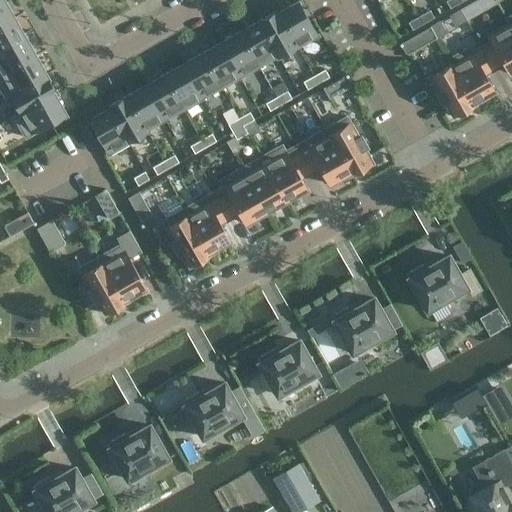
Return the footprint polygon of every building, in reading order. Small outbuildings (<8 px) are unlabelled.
[(0,0),(0,24),(13,17),(3,0),(0,0)] [(446,0),(445,0),(450,8),(461,2),(459,0),(446,0)] [(279,11),(278,9),(277,10),(297,46),(317,35),(298,1),(279,11)] [(461,9),(450,16),(454,23),(465,17),(461,9)] [(297,46),(277,10),(258,20),(278,57),(297,46)] [(430,10),(419,16),(423,23),(434,17),(430,10)] [(408,22),(412,29),(423,23),(419,16),(408,22)] [(0,49),(24,36),(13,17),(0,24),(0,49)] [(482,47),(494,68),(503,63),(509,73),(511,71),(511,29),(505,18),(504,18),(508,24),(488,36),(492,42),(482,47)] [(278,57),(258,20),(239,31),(258,65),(276,55),(277,57),(278,57)] [(401,43),(408,54),(409,53),(436,37),(430,27),(403,42),(401,43)] [(258,65),(239,31),(220,42),(240,76),(258,65)] [(0,49),(0,74),(35,55),(24,36),(0,49)] [(240,76),(220,42),(202,52),(221,86),(240,76)] [(494,68),(482,47),(473,53),(469,46),(448,58),(474,104),(488,96),(487,94),(494,90),(484,74),(494,68)] [(221,86),(202,52),(183,63),(202,97),(221,86)] [(0,74),(0,87),(5,96),(45,73),(35,55),(0,74)] [(454,116),(474,104),(448,58),(447,59),(451,65),(431,76),(439,90),(436,92),(442,104),(446,102),(454,116)] [(202,97),(183,63),(164,74),(183,108),(202,97)] [(329,77),(325,69),(314,75),(318,83),(329,77)] [(13,116),(14,117),(56,93),(45,73),(5,96),(6,97),(10,95),(19,112),(13,116)] [(183,108),(164,74),(145,84),(164,118),(183,108)] [(350,87),(352,86),(345,74),(344,75),(344,76),(323,88),(329,98),(350,86),(350,87)] [(303,81),(307,89),(318,83),(314,75),(303,81)] [(164,118),(145,84),(126,95),(147,131),(148,131),(147,128),(164,118)] [(281,104),(291,98),(287,90),(276,96),(281,104)] [(56,93),(14,117),(25,136),(65,113),(54,95),(57,93),(56,93)] [(147,131),(126,95),(107,106),(128,142),(147,131)] [(270,110),(281,104),(276,96),(265,103),(270,110)] [(128,142),(107,106),(108,108),(89,119),(108,153),(128,142)] [(243,125),(254,119),(250,111),(239,117),(243,125)] [(243,125),(239,117),(228,124),(232,131),(243,125)] [(325,128),(351,174),(372,162),(364,148),(367,146),(361,135),(357,137),(345,117),(325,128)] [(254,119),(243,125),(247,132),(258,126),(254,119)] [(243,125),(232,131),(237,139),(247,133),(247,132),(243,125)] [(295,145),(310,172),(320,167),(329,183),(336,179),(337,182),(351,174),(325,128),(295,145)] [(205,147),(216,140),(212,133),(201,139),(205,147)] [(201,139),(190,145),(194,153),(205,147),(201,139)] [(284,200),(288,198),(290,201),(301,194),(299,192),(306,188),(301,178),(310,172),(295,145),(285,150),(282,144),(260,157),(284,200)] [(168,168),(178,162),(174,154),(163,160),(168,168)] [(284,200),(260,157),(241,167),(267,213),(281,206),(279,203),(284,200)] [(163,160),(152,166),(157,174),(168,168),(163,160)] [(0,181),(1,182),(8,178),(2,167),(0,168),(0,181)] [(253,221),(267,213),(241,167),(220,179),(224,185),(214,191),(230,218),(239,213),(245,223),(252,219),(253,221)] [(138,185),(149,178),(145,171),(133,177),(138,185)] [(107,218),(119,211),(118,210),(117,210),(106,189),(95,195),(107,216),(106,216),(107,218)] [(151,212),(139,191),(128,197),(140,218),(139,219),(140,220),(152,214),(151,212)] [(224,246),(222,243),(229,239),(220,223),(230,218),(214,191),(184,208),(210,254),(224,246)] [(189,266),(210,254),(184,208),(163,220),(175,240),(171,242),(178,253),(181,251),(189,266)] [(33,222),(27,212),(6,224),(6,223),(4,224),(11,236),(12,235),(12,234),(33,222)] [(37,228),(49,249),(48,249),(49,251),(65,242),(64,240),(64,241),(52,219),(37,228)] [(462,242),(452,248),(461,263),(471,258),(462,242)] [(121,243),(100,255),(126,301),(140,294),(138,291),(145,287),(121,243)] [(100,255),(79,267),(91,288),(87,290),(94,301),(97,299),(105,313),(126,301),(100,255)] [(407,274),(409,277),(413,284),(412,285),(411,284),(410,285),(421,304),(422,304),(422,303),(423,302),(427,309),(445,299),(446,302),(468,290),(448,255),(429,266),(427,261),(406,273),(406,274),(407,274)] [(332,316),(334,320),(338,327),(337,327),(336,326),(335,327),(346,347),(347,346),(347,345),(348,345),(352,352),(370,342),(371,345),(393,332),(373,297),(354,308),(352,304),(331,316),(331,317),(332,316)] [(497,307),(479,317),(489,334),(507,324),(497,307)] [(295,384),(296,387),(318,375),(298,340),(279,350),(277,346),(256,358),(257,359),(263,369),(262,370),(262,369),(260,369),(271,389),(273,388),(272,388),(273,387),(277,394),(295,384)] [(364,365),(336,381),(341,389),(369,373),(364,365)] [(501,420),(511,413),(511,390),(506,379),(484,391),(501,420)] [(183,401),(184,404),(188,411),(187,412),(187,411),(186,412),(197,431),(198,431),(197,430),(199,429),(203,436),(220,426),(222,429),(241,419),(252,437),(265,430),(240,385),(229,391),(224,382),(213,388),(205,393),(202,388),(181,400),(182,401),(183,401)] [(476,386),(453,400),(462,415),(485,401),(482,395),(476,386)] [(145,469),(147,472),(169,459),(149,424),(130,435),(128,431),(106,443),(107,444),(108,443),(114,454),(112,454),(111,454),(122,474),(123,473),(123,472),(124,472),(128,479),(145,469)] [(475,510),(474,510),(474,511),(511,511),(511,501),(503,486),(511,481),(511,464),(504,449),(484,460),(489,469),(487,470),(489,474),(491,473),(496,482),(485,488),(477,493),(483,505),(475,510)] [(295,510),(299,507),(319,496),(301,461),(276,475),(295,510)] [(33,486),(35,489),(39,496),(38,497),(37,496),(36,497),(44,511),(68,511),(71,511),(75,511),(94,502),(74,467),(55,478),(53,473),(32,485),(32,486),(33,486)] [(277,511),(273,503),(257,511),(277,511)]
